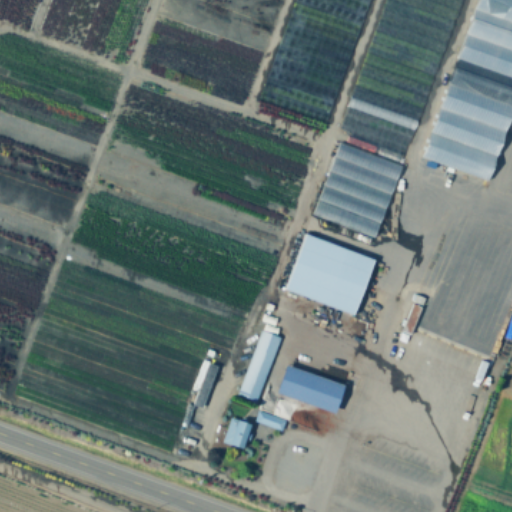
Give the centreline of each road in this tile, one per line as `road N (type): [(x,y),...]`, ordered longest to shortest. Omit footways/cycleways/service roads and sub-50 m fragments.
road 1 (track): [(154,0),(3,400)]
road 2 (track): [(378,0),(298,221),(408,259)]
road 3 (track): [(0,31),(327,142)]
road 4 (track): [(0,398),(249,490),(315,503)]
road 5 (primary): [(216,511),(0,431)]
road 6 (track): [(245,114),(286,0)]
